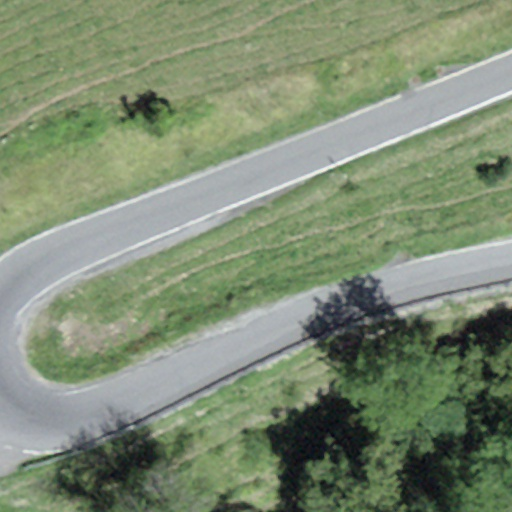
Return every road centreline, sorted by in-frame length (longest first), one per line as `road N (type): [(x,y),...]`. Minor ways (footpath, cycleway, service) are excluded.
road 1 (tertiary): [(0,295),(78,246),(511,70)]
road 2 (tertiary): [(511,259),(334,310),(69,420),(24,414),(0,397)]
